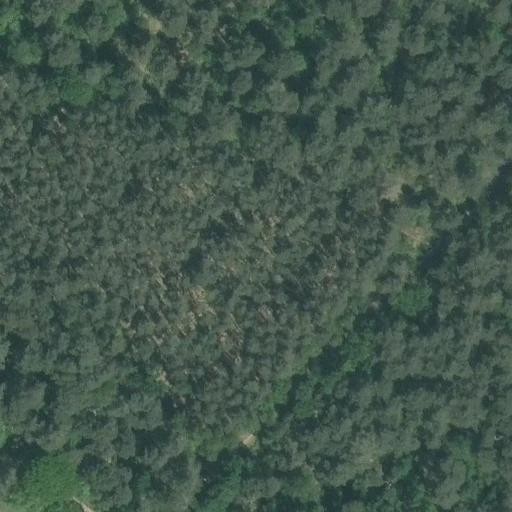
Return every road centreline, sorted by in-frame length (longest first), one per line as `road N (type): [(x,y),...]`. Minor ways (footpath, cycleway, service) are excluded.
road 1 (unknown): [(217,467),(0,318)]
road 2 (unknown): [(217,467),(334,348)]
road 3 (unknown): [(334,348),(429,253)]
